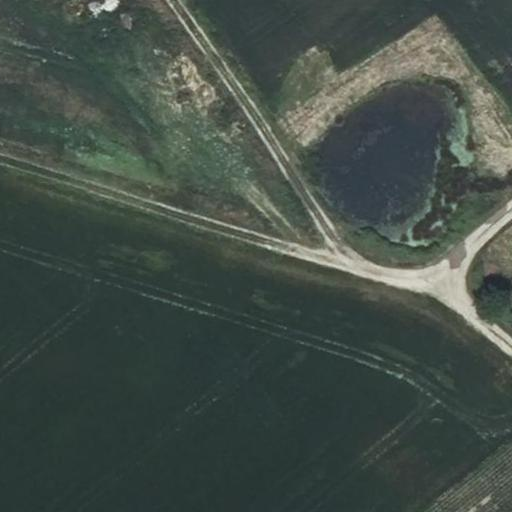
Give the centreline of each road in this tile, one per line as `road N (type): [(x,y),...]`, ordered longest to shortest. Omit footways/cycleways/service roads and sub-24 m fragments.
road 1 (track): [(173,0),(323,232),(385,272),(428,277),(511,211)]
road 2 (track): [(385,272),(327,264),(0,164)]
